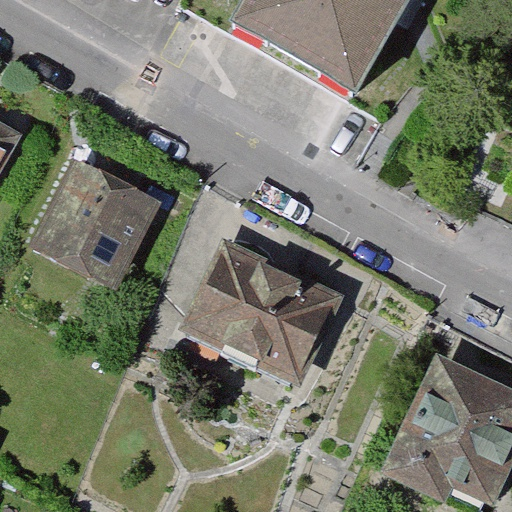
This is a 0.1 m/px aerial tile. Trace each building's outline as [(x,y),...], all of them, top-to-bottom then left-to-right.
[(267,0),(247,36),(362,99),(417,0),(267,0)] [(0,212),(33,144),(0,127),(0,212)] [(163,212),(78,174),(39,259),(124,297),(163,212)] [(346,303),(230,250),(185,348),(301,401),(346,303)] [(508,511),(511,506),(511,402),(453,371),(393,484),(446,511),(508,511)]
